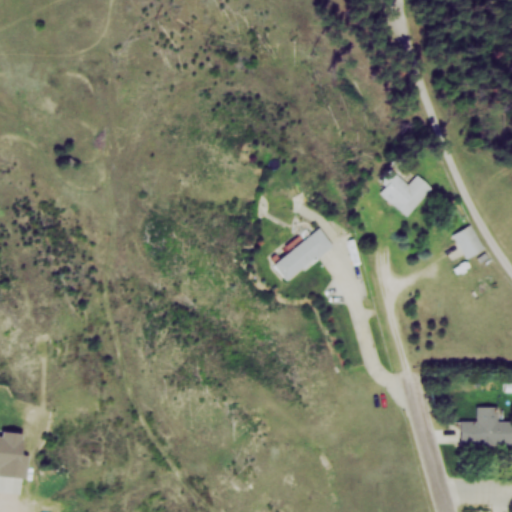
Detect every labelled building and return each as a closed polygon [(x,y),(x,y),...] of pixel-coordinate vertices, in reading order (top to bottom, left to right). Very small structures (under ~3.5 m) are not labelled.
[(375,189),(408,217),(432,188),(416,174),(407,184),(390,170),(375,189)] [(453,233),(465,258),(483,248),(471,224),(453,233)] [(279,282),(328,245),(315,227),(266,264),(279,282)] [(458,420),(457,443),(511,444),(511,418),(497,418),(497,405),(476,405),(476,420),(458,420)] [(0,472),(24,474),(25,455),(18,455),(19,434),(0,433),(0,472)]
